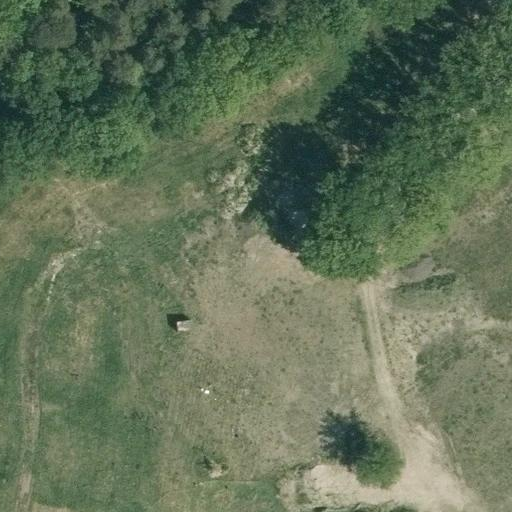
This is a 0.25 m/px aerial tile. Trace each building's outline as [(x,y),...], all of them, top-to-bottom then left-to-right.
[(233,93),(247,123),(260,116),(246,87),(233,93)] [(199,105),(209,129),(229,120),(220,96),(199,105)] [(131,139),(139,163),(172,153),(165,129),(131,139)] [(298,149),(276,149),(277,185),(299,184),(298,149)] [(140,197),(119,218),(136,236),(157,215),(140,197)] [(36,213),(27,224),(63,253),(72,241),(36,213)] [(245,305),(269,304),(266,243),(242,244),(245,305)] [(379,292),(426,290),(425,265),(378,267),(379,292)] [(0,306),(3,310),(12,299),(0,289),(6,283),(0,277),(0,306)] [(82,332),(100,336),(104,318),(71,310),(68,323),(83,326),(82,332)] [(447,393),(444,364),(511,356),(511,313),(411,325),(419,396),(447,393)] [(169,328),(138,336),(144,360),(175,353),(169,328)] [(59,363),(71,366),(79,338),(67,335),(59,363)] [(274,428),(269,347),(240,349),(242,385),(232,385),(233,402),(247,402),(248,430),(274,428)] [(145,404),(158,403),(159,413),(177,412),(175,374),(144,375),(145,404)] [(470,424),(471,449),(501,448),(500,423),(470,424)] [(0,458),(20,461),(22,438),(0,435),(0,458)] [(182,437),(185,459),(195,457),(191,435),(182,437)] [(54,468),(80,475),(88,446),(76,443),(72,460),(57,456),(54,468)] [(96,489),(117,494),(126,457),(114,454),(110,469),(101,467),(96,489)] [(335,467),(336,482),(368,481),(367,466),(335,467)] [(166,509),(179,511),(182,511),(188,485),(177,483),(173,501),(168,500),(166,509)]
